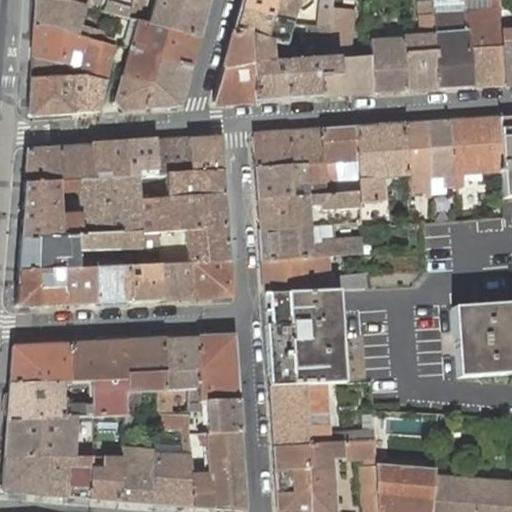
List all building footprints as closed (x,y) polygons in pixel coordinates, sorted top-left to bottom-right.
[(105,38),(107,33),(79,25),(84,6),(67,1),(63,0),(34,0),(33,24),(66,32),(66,34),(86,39),(102,43),(105,38)] [(63,0),(67,1),(84,6),(92,9),(94,0),(63,0)] [(167,30),(198,38),(208,0),(132,0),(130,8),(127,19),(138,22),(143,0),(154,0),(147,24),(167,30)] [(333,0),(240,0),(238,10),(292,24),(297,2),(300,2),(300,0),(319,0),(317,26),(330,27),(333,7),(333,0)] [(436,53),(439,89),(472,87),(467,35),(465,12),(465,0),(464,0),(445,0),(432,1),(434,25),(434,34),(436,53)] [(465,0),(465,12),(489,10),(488,0),(470,0),(467,0),(465,0)] [(467,35),(472,87),(504,85),(502,47),(501,34),(500,30),(499,10),(499,7),(498,1),(498,0),(488,0),(489,10),(465,12),(467,35)] [(104,2),(102,12),(127,19),(130,8),(104,2)] [(414,29),(429,29),(428,5),(413,6),(414,29)] [(319,97),(373,94),(370,55),(360,56),(351,57),(356,10),(333,7),(330,27),(328,43),(328,49),(327,52),(327,58),(324,77),(317,78),(319,97)] [(269,42),(286,46),(292,24),(238,10),(232,33),(250,37),(269,42)] [(130,47),(130,49),(159,59),(167,30),(147,24),(138,22),(130,47)] [(85,47),(86,39),(66,34),(66,32),(33,24),(30,79),(61,78),(63,68),(68,43),(72,44),(85,47)] [(373,94),(406,91),(402,37),(401,29),(389,30),(390,41),(369,42),(370,55),(373,94)] [(159,59),(190,68),(198,38),(167,30),(159,59)] [(215,104),(256,102),(250,37),(232,33),(213,102),(215,104)] [(502,47),(504,85),(511,84),(511,33),(501,34),(502,47)] [(406,91),(439,89),(436,53),(434,34),(428,35),(402,37),(406,91)] [(256,102),(285,100),(281,61),(271,62),(269,42),(250,37),(256,102)] [(114,46),(102,43),(86,39),(85,47),(83,68),(83,77),(106,82),(115,46),(114,46)] [(130,49),(122,77),(152,86),(159,59),(130,49)] [(285,100),(319,97),(317,78),(324,77),(327,58),(295,60),(281,61),(285,100)] [(152,86),(146,109),(178,107),(181,103),(190,68),(159,59),(152,86)] [(63,68),(61,78),(83,77),(83,68),(63,68)] [(99,112),(106,82),(83,77),(61,78),(30,79),(28,115),(30,117),(99,112)] [(121,111),(146,109),(152,86),(122,77),(115,102),(121,111)] [(479,174),(501,173),(502,173),(499,129),(498,118),(447,122),(452,188),(462,187),(461,175),(468,175),(479,174)] [(425,123),(429,179),(443,178),(443,187),(450,186),(450,188),(452,188),(447,122),(425,123)] [(406,176),(407,194),(415,193),(414,180),(429,179),(425,123),(402,124),(406,176)] [(402,124),(354,129),(356,162),(358,193),(359,202),(381,201),(380,178),(406,176),(402,124)] [(511,127),(499,129),(502,173),(503,198),(511,197),(511,127)] [(354,129),(321,131),(324,182),(336,181),(335,164),(356,162),(354,129)] [(287,133),(290,166),(305,165),(307,196),(325,195),(324,182),(321,131),(287,133)] [(252,139),(254,168),(290,166),(287,133),(257,135),(252,139)] [(217,138),(188,140),(190,173),(222,171),(220,140),(217,138)] [(188,140),(155,142),(157,172),(157,175),(165,175),(190,173),(188,140)] [(155,142),(122,144),(124,178),(137,177),(137,173),(157,172),(155,142)] [(122,144),(91,146),(93,180),(124,178),(122,144)] [(26,151),(24,185),(58,182),(77,181),(93,180),(91,146),(26,151)] [(290,166),(254,168),(256,199),(307,196),(305,165),(290,166)] [(93,180),(77,181),(79,204),(139,201),(137,179),(165,177),(166,199),(224,195),(222,171),(190,173),(165,175),(157,175),(137,177),(124,178),(93,180)] [(429,179),(430,192),(452,190),(452,188),(450,188),(450,186),(443,187),(443,178),(429,179)] [(415,193),(430,192),(429,179),(414,180),(415,193)] [(58,182),(24,185),(19,240),(61,238),(58,182)] [(307,196),(256,199),(258,230),(308,227),(307,207),(317,206),(318,211),(354,209),(354,193),(307,196)] [(139,201),(79,204),(80,237),(156,232),(179,231),(185,231),(226,228),(224,195),(166,199),(139,201)] [(258,230),(260,260),(312,257),(310,227),(308,227),(258,230)] [(228,261),(226,228),(185,231),(187,264),(192,264),(228,261)] [(61,238),(19,240),(17,273),(77,270),(75,251),(157,249),(156,232),(80,237),(61,238)] [(322,256),(326,256),(362,254),(362,239),(321,242),(322,256)] [(260,260),(263,294),(337,290),(364,289),(364,275),(327,277),(326,256),(322,256),(312,257),(260,260)] [(230,295),(228,261),(192,264),(193,299),(228,297),(230,295)] [(193,299),(192,264),(187,264),(159,265),(161,300),(193,299)] [(127,267),(129,302),(161,300),(159,265),(127,267)] [(77,270),(17,273),(14,306),(17,308),(129,302),(127,267),(123,267),(77,270)] [(263,294),(269,386),(325,384),(344,384),(339,307),(337,290),(263,294)] [(511,303),(452,308),(457,378),(511,374),(511,303)] [(231,336),(198,338),(198,389),(189,390),(189,402),(199,402),(205,402),(237,401),(233,338),(231,336)] [(198,338),(164,339),(165,391),(157,391),(156,415),(188,416),(188,408),(189,402),(189,390),(198,389),(198,338)] [(164,339),(128,341),(126,381),(126,392),(157,391),(165,391),(164,339)] [(128,341),(70,344),(69,383),(93,382),(126,381),(128,341)] [(69,383),(70,344),(14,347),(11,349),(9,385),(64,383),(69,383)] [(124,415),(126,392),(126,381),(93,382),(94,416),(124,415)] [(6,420),(65,418),(64,383),(9,385),(6,420)] [(325,384),(269,386),(273,446),(308,446),(331,444),(340,443),(373,441),(373,427),(372,417),(362,417),(363,431),(328,434),(325,384)] [(237,401),(205,402),(206,434),(239,433),(237,401)] [(188,427),(188,416),(156,415),(156,418),(156,429),(156,430),(188,431),(188,427)] [(65,418),(6,420),(3,458),(46,458),(75,458),(77,417),(65,418)] [(242,472),(239,433),(206,434),(209,476),(191,476),(194,508),(242,511),(245,509),(242,472)] [(153,504),(194,508),(191,476),(190,467),(188,435),(182,434),(183,453),(155,452),(153,504)] [(376,511),(375,465),(373,441),(340,443),(341,459),(369,458),(369,466),(360,467),(362,511),(376,511)] [(332,460),(341,459),(340,443),(331,444),(332,460)] [(308,446),(311,511),(335,511),(332,460),(331,444),(308,446)] [(311,511),(308,446),(273,446),(274,471),(290,471),(291,493),(276,495),(277,511),(311,511)] [(155,452),(121,450),(120,458),(120,463),(119,470),(118,502),(153,504),(155,452)] [(46,458),(3,458),(1,490),(3,492),(43,496),(46,458)] [(46,458),(43,496),(89,499),(92,458),(75,458),(46,458)] [(109,458),(100,458),(92,458),(89,499),(118,502),(119,470),(109,469),(109,458)] [(429,511),(434,475),(434,470),(411,468),(405,467),(388,466),(375,465),(376,511),(429,511)] [(470,478),(434,475),(429,511),(510,511),(511,488),(511,482),(476,479),(470,478)]
